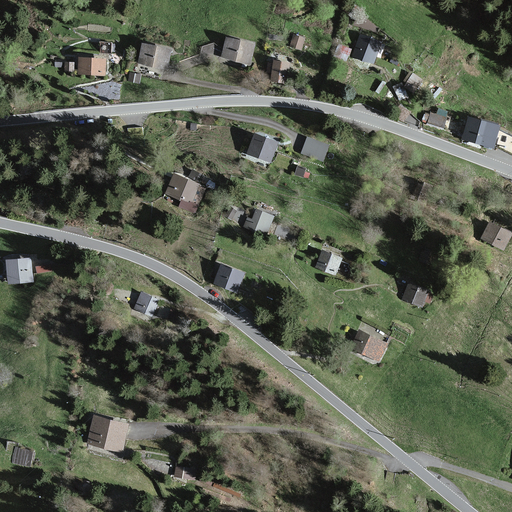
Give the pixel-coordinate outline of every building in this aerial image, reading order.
[(384,43),(361,32),(351,54),(373,65),(384,43)] [(306,38),(294,34),(290,46),(301,50),(306,38)] [(256,45),(227,37),(221,59),(249,67),(256,45)] [(142,43),(139,43),(135,64),(167,71),(172,49),(142,43)] [(105,60),(81,58),(80,72),(104,75),(105,60)] [(289,64),(276,61),(272,80),(286,83),(289,64)] [(496,125),(471,116),(463,139),(488,148),(496,125)] [(278,142),(256,133),(246,155),(269,165),(278,142)] [(328,146),(309,138),(304,152),(323,159),(328,146)] [(200,185),(176,174),(167,193),(191,204),(200,185)] [(433,187),(416,178),(406,197),(423,206),(433,187)] [(240,221),(245,210),(234,205),(229,215),(240,221)] [(273,217),(256,209),(251,220),(247,218),(242,227),(263,237),(273,217)] [(511,236),(511,233),(491,221),(481,239),(502,252),(511,236)] [(343,259),(323,249),(314,267),(335,277),(343,259)] [(30,259),(6,260),(8,285),(32,283),(30,259)] [(247,273),(223,263),(214,284),(238,294),(247,273)] [(429,291),(410,281),(401,299),(421,308),(429,291)] [(159,299),(143,291),(133,308),(150,317),(159,299)] [(387,343),(361,328),(350,348),(376,362),(387,343)] [(130,424),(97,414),(88,443),(121,453),(130,424)] [(32,452),(14,448),(11,465),(28,468),(32,452)] [(193,471),(176,466),(173,478),(190,482),(193,471)]
